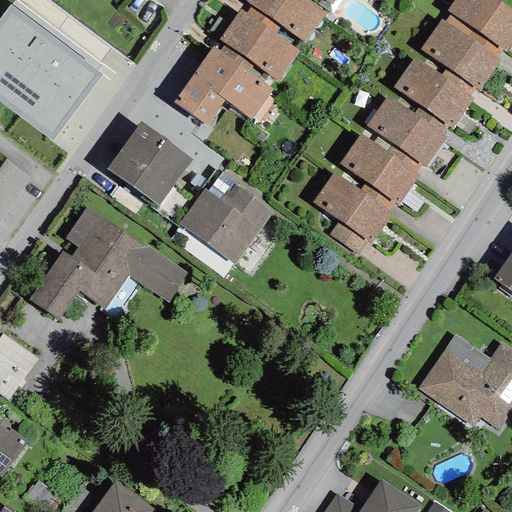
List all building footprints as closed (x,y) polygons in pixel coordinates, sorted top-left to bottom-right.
[(246,0),(245,1),(251,5),(281,26),(303,42),(325,13),(306,0),(246,0)] [(511,42),(511,11),(496,0),(453,0),(446,10),(450,13),(502,50),(505,52),(511,42)] [(102,74),(10,5),(0,17),(0,102),(52,141),(102,74)] [(281,26),(251,5),(246,13),(276,34),(281,26)] [(240,9),(218,40),(224,44),(254,65),(278,81),(299,50),(276,34),(246,13),(240,9)] [(502,50),(450,13),(444,22),(496,59),(502,50)] [(444,22),(441,19),(420,49),(445,67),(475,89),(479,91),(500,61),(496,59),(444,22)] [(254,65),(224,44),(219,50),(249,72),(254,65)] [(219,50),(213,46),(191,76),(224,100),(251,120),(273,90),(249,72),(219,50)] [(415,58),(393,87),(418,106),(447,127),(451,130),(473,100),(469,97),(439,75),(415,58)] [(475,89),(445,67),(439,75),(469,97),(475,89)] [(224,100),(191,76),(172,102),(206,126),(224,100)] [(413,113),(387,95),(365,126),(391,144),(421,166),(425,168),(447,137),(442,134),(413,113)] [(447,127),(418,106),(413,113),(442,134),(447,127)] [(139,122),(106,169),(158,206),(191,159),(139,122)] [(361,133),(339,164),(365,182),(394,204),(398,206),(420,175),(416,173),(386,151),(361,133)] [(421,166),(391,144),(386,151),(416,173),(421,166)] [(0,220),(31,176),(6,159),(0,167),(0,220)] [(233,184),(236,186),(238,183),(222,172),(208,190),(221,200),(233,184)] [(392,213),(333,173),(312,203),(338,221),(368,241),(371,243),(392,213)] [(394,204),(365,182),(359,190),(389,211),(394,204)] [(233,184),(221,200),(208,190),(205,188),(178,224),(233,265),(273,214),(236,186),(233,184)] [(118,186),(110,197),(134,215),(142,204),(118,186)] [(140,246),(85,208),(64,238),(68,241),(28,300),(58,320),(78,292),(105,310),(128,276),(167,303),(188,274),(142,243),(140,246)] [(368,241),(338,221),(329,235),(358,255),(368,241)] [(511,251),(493,279),(511,292),(511,251)] [(38,360),(3,334),(0,338),(0,396),(7,401),(38,360)] [(472,427),(479,418),(498,431),(511,410),(511,350),(500,343),(489,359),(454,335),(417,389),(472,427)] [(11,428),(9,431),(0,424),(0,477),(1,478),(26,443),(28,441),(11,428)] [(336,494),(323,511),(417,511),(421,506),(381,479),(360,510),(336,494)] [(158,511),(115,480),(91,511),(158,511)] [(37,481),(34,486),(32,485),(23,498),(44,511),(51,511),(59,501),(43,490),(45,487),(37,481)] [(60,511),(81,511),(93,495),(79,485),(60,511)] [(448,511),(434,502),(427,511),(448,511)]
